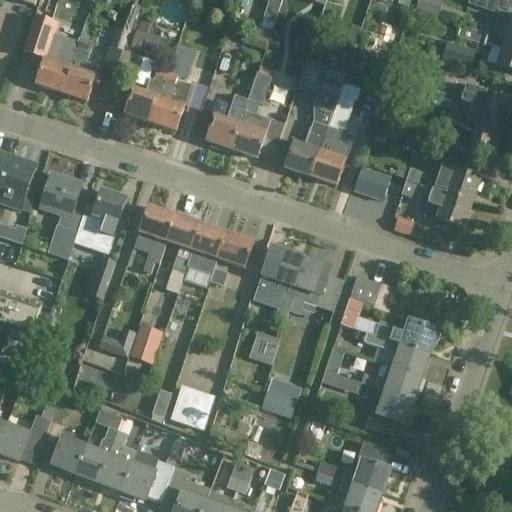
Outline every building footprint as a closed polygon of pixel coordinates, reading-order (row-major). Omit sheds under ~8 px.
[(24,0),(23,5),(35,9),(37,0),(24,0)] [(509,12),(511,3),(511,2),(504,0),(470,0),(469,6),(497,15),(499,9),(509,12)] [(320,7),(309,4),(308,10),(310,16),(316,18),(320,7)] [(461,19),(458,29),(511,45),(511,25),(508,37),(495,33),(495,30),(461,19)] [(130,36),(124,53),(124,54),(133,57),(135,51),(130,49),(136,30),(149,35),(152,26),(135,20),(130,36)] [(56,29),(34,21),(22,55),(45,63),(53,38),(56,29)] [(360,31),(344,25),(338,43),(354,49),(360,31)] [(511,45),(458,29),(458,30),(461,30),(457,41),(489,51),(490,49),(503,53),(497,71),(511,75),(511,45)] [(161,39),(149,35),(136,30),(130,49),(135,51),(155,57),(161,39)] [(53,38),(45,63),(37,87),(62,96),(77,50),(78,46),(67,42),(53,38)] [(80,41),(78,46),(77,50),(62,96),(88,104),(100,69),(87,65),(93,46),(80,41)] [(450,45),(444,61),(472,70),(477,53),(450,45)] [(168,78),(166,77),(149,128),(176,137),(193,83),(187,81),(196,53),(178,47),(168,78)] [(124,54),(124,53),(109,48),(100,74),(115,79),(124,54)] [(133,57),(124,54),(115,79),(129,84),(134,68),(141,70),(144,61),(133,57)] [(400,73),(424,80),(429,63),(405,55),(400,73)] [(319,96),(314,110),(332,116),(338,97),(342,86),(346,75),(329,68),(328,71),(319,96)] [(149,128),(166,77),(167,73),(158,70),(154,82),(151,81),(147,93),(134,89),(124,120),(149,128)] [(241,126),(232,153),(258,161),(260,156),(267,136),(280,141),(284,128),(256,118),(260,106),(263,106),(271,81),(258,76),(249,104),(241,126)] [(444,98),(441,107),(450,110),(506,129),(511,111),(511,102),(488,94),(488,95),(467,88),(462,104),(444,98)] [(324,140),(311,180),(338,189),(347,161),(334,158),(338,145),(335,144),(339,130),(345,132),(355,103),(338,97),(332,116),(327,129),(328,129),(324,140)] [(215,118),(206,144),(232,153),(241,126),(249,104),(236,99),(228,122),(215,118)] [(440,147),(438,151),(450,154),(479,164),(483,150),(498,155),(506,129),(450,110),(447,121),(454,123),(453,126),(461,129),(462,131),(475,135),(471,148),(442,139),(440,147)] [(294,147),(286,172),(311,180),(324,140),(328,129),(327,129),(315,125),(307,148),(294,144),(294,147)] [(411,172),(407,182),(473,204),(481,179),(475,177),(479,164),(450,154),(446,168),(442,167),(437,181),(411,172)] [(0,199),(12,163),(10,162),(11,161),(0,156),(0,199)] [(12,163),(0,199),(0,205),(22,213),(36,171),(12,163)] [(362,170),(354,195),(384,205),(392,180),(362,170)] [(52,177),(41,210),(61,217),(48,255),(69,262),(85,216),(74,212),(83,187),(52,177)] [(407,182),(402,198),(442,212),(438,222),(463,231),(473,204),(407,182)] [(110,242),(112,243),(127,202),(114,197),(102,193),(94,218),(105,222),(100,239),(110,242)] [(167,245),(176,218),(149,209),(140,236),(155,241),(144,274),(151,277),(155,265),(160,267),(167,245)] [(202,227),(176,218),(167,245),(193,253),(202,227)] [(20,227),(18,232),(14,244),(22,247),(28,230),(20,227)] [(227,235),(202,227),(193,253),(219,262),(227,235)] [(227,235),(219,262),(245,271),(254,244),(227,235)] [(284,254),(281,263),(269,259),(263,278),(274,282),(276,283),(271,294),(284,298),(277,320),(287,323),(290,315),(298,290),(307,262),(284,254)] [(185,276),(190,262),(178,258),(173,272),(185,276)] [(104,260),(90,299),(103,303),(116,264),(104,260)] [(320,304),(336,309),(345,283),(329,278),(331,270),(307,262),(298,290),(290,315),(299,318),(304,305),(318,310),(318,309),(320,304)] [(216,271),(211,284),(224,289),(229,275),(216,271)] [(185,276),(173,272),(167,290),(179,294),(185,276)] [(358,280),(350,302),(362,306),(369,284),(358,280)] [(369,284),(362,306),(375,310),(377,304),(382,288),(369,284)] [(382,288),(377,304),(391,308),(396,292),(382,288)] [(174,309),(191,315),(198,296),(181,290),(174,309)] [(20,300),(0,292),(0,335),(7,338),(20,300)] [(20,300),(7,338),(29,345),(41,307),(20,300)] [(350,302),(342,326),(355,331),(362,306),(350,302)] [(380,329),(377,338),(403,347),(431,356),(439,332),(427,329),(431,317),(414,311),(410,323),(406,336),(394,332),(394,334),(380,329)] [(153,366),(163,336),(142,328),(131,359),(153,366)] [(356,331),(353,339),(365,343),(368,335),(367,335),(356,331)] [(365,343),(365,345),(393,354),(389,368),(395,370),(423,379),(431,356),(403,347),(377,338),(368,335),(365,343)] [(108,354),(112,342),(104,339),(99,351),(108,354)] [(34,363),(38,351),(31,350),(27,361),(34,363)] [(328,365),(326,373),(337,377),(340,369),(328,365)] [(357,373),(353,383),(361,385),(380,391),(387,394),(415,403),(423,379),(395,370),(389,368),(384,382),(357,373)] [(334,389),(337,377),(326,373),(322,385),(334,389)] [(35,389),(23,384),(19,396),(30,400),(35,402),(39,391),(35,389)] [(172,423),(205,433),(216,399),(183,389),(172,423)] [(35,402),(35,403),(47,407),(49,401),(46,400),(48,394),(39,391),(35,402)] [(372,415),(366,431),(393,439),(398,424),(407,427),(415,403),(387,394),(380,391),(372,415)] [(30,436),(7,428),(0,446),(0,456),(20,464),(27,445),(42,451),(52,424),(58,410),(62,398),(48,393),(48,394),(46,400),(49,401),(47,407),(42,421),(36,419),(30,436)] [(268,395),(263,410),(291,420),(297,405),(268,395)] [(58,410),(52,424),(61,428),(67,413),(58,410)] [(87,450),(76,477),(99,487),(119,434),(124,421),(115,418),(105,443),(103,442),(98,455),(87,450)] [(244,453),(249,439),(212,427),(208,441),(244,453)] [(119,434),(99,487),(122,496),(122,494),(132,468),(137,455),(123,450),(128,438),(119,434)] [(76,477),(87,450),(63,441),(53,468),(76,477)] [(321,466),(318,474),(383,496),(391,472),(386,470),(392,452),(365,444),(355,475),(347,473),(346,473),(321,466)] [(161,507),(175,471),(166,467),(158,463),(159,461),(138,453),(137,455),(132,468),(122,494),(123,494),(121,499),(134,504),(136,499),(146,503),(146,502),(161,507)] [(175,471),(181,456),(171,453),(166,467),(175,471)] [(203,511),(207,503),(210,494),(211,492),(190,484),(193,478),(175,471),(161,507),(173,511),(203,511)] [(377,511),(383,496),(318,474),(315,484),(340,493),(339,493),(351,497),(346,510),(353,511),(377,511)] [(458,479),(455,490),(500,504),(499,506),(511,509),(511,488),(506,486),(503,493),(496,491),(500,478),(490,475),(486,487),(458,479)] [(236,495),(242,480),(233,476),(227,491),(236,495)] [(252,483),(242,480),(236,495),(246,498),(252,483)] [(210,494),(207,503),(203,511),(229,511),(230,511),(233,503),(210,494)]
